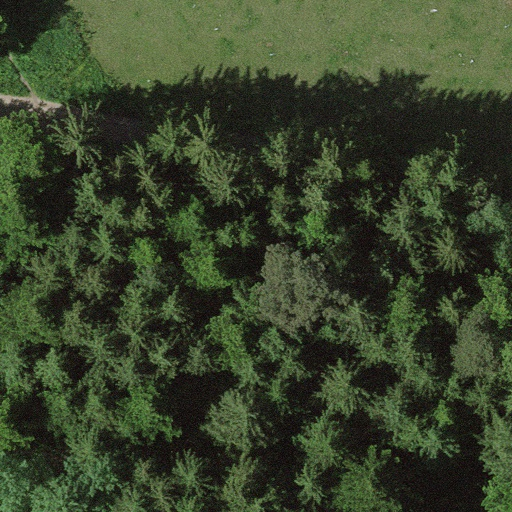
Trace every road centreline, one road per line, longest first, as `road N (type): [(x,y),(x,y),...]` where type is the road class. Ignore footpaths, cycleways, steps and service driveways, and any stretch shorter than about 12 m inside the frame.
road 1 (track): [(72,110),(511,178)]
road 2 (track): [(0,404),(87,511)]
